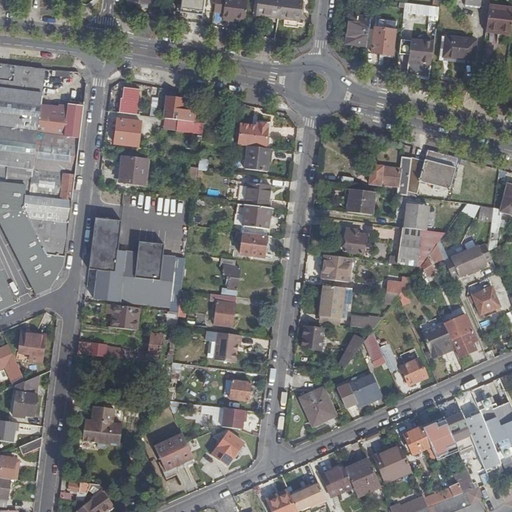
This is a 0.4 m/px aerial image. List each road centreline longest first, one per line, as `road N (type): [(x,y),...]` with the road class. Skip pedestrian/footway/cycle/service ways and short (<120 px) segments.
road 1 (residential): [(277,464),(312,110)]
road 2 (residential): [(277,464),(511,360)]
road 3 (residential): [(68,306),(102,53)]
road 4 (residential): [(44,511),(68,306)]
road 5 (secondary): [(102,53),(292,95)]
road 6 (secondary): [(293,72),(104,38)]
road 7 (secondary): [(333,103),(511,151)]
road 8 (secondary): [(511,132),(340,79)]
